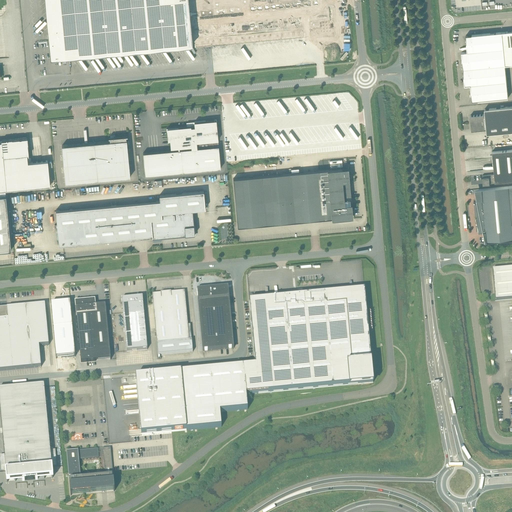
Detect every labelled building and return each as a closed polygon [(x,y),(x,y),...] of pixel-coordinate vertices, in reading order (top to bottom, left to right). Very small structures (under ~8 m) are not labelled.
[(45,0),(51,58),(69,57),(193,45),(319,33),(319,35),(321,35),(322,35),(330,34),(331,34),(332,34),(332,32),(333,32),(332,32),(331,21),(332,21),(332,20),(331,20),(331,16),(331,15),(329,0),(45,0)] [(505,64),(511,63),(511,31),(502,32),(502,37),(503,48),(505,64)] [(502,37),(502,32),(466,35),(467,52),(503,48),(502,37)] [(503,48),(467,52),(461,52),(463,69),(505,65),(505,64),(503,48)] [(505,65),(463,69),(465,85),(470,85),(472,101),(508,98),(505,65)] [(511,131),(511,106),(484,109),(485,114),(470,115),(472,130),(486,129),(487,134),(511,131)] [(217,127),(216,120),(194,122),(193,122),(193,123),(191,123),(191,122),(188,123),(189,126),(167,128),(168,141),(168,140),(170,140),(171,148),(173,148),(173,150),(143,153),(145,175),(221,168),(219,146),(218,146),(218,140),(217,129),(217,128),(217,127)] [(110,141),(62,146),(65,183),(130,177),(127,139),(126,139),(126,136),(128,136),(109,137),(109,138),(110,138),(110,141)] [(0,142),(0,141),(0,190),(6,190),(50,186),(48,161),(42,161),(32,162),(31,162),(28,162),(27,157),(27,154),(28,154),(28,155),(29,155),(28,150),(28,149),(29,149),(28,145),(27,138),(19,138),(19,139),(14,139),(12,140),(12,139),(8,140),(7,140),(7,139),(6,139),(6,140),(1,140),(2,142),(1,142),(0,142)] [(483,184),(488,184),(501,183),(501,182),(511,180),(511,149),(492,152),(494,174),(483,175),(483,184)] [(318,171),(233,179),(238,227),(322,219),(332,218),(332,219),(353,217),(353,216),(352,210),(352,203),(350,204),(350,199),(351,199),(351,197),(349,175),(348,168),(318,171)] [(511,185),(508,186),(480,189),(482,189),(483,199),(476,200),(479,232),(486,231),(487,242),(480,242),(480,243),(511,239),(511,185)] [(0,250),(11,250),(6,195),(6,190),(0,190),(0,250)] [(195,234),(194,224),(192,225),(191,211),(193,211),(193,210),(205,208),(205,206),(205,205),(204,194),(204,193),(204,191),(159,195),(160,200),(156,201),(116,205),(116,204),(111,205),(73,209),(70,209),(60,210),(56,210),(59,245),(80,243),(148,236),(148,237),(152,236),(153,238),(161,237),(161,235),(185,233),(185,235),(195,234)] [(495,301),(511,299),(511,268),(492,270),(495,301)] [(228,287),(202,289),(198,290),(197,289),(197,290),(198,298),(203,351),(234,348),(228,287)] [(255,365),(136,376),(141,435),(221,427),(220,412),(248,409),(246,394),(349,385),(349,388),(373,386),(373,383),(364,292),(364,290),(249,301),(249,303),(255,365)] [(161,294),(152,294),(157,344),(158,355),(193,352),(192,341),(189,341),(185,291),(171,293),(171,292),(161,293),(161,294)] [(122,307),(127,352),(132,351),(137,350),(137,351),(147,350),(143,305),(143,304),(142,297),(133,298),(122,299),(122,301),(122,302),(122,306),(122,307)] [(106,305),(95,306),(95,305),(95,304),(95,303),(95,302),(95,301),(95,299),(94,299),(94,300),(75,302),(76,302),(76,304),(75,304),(76,304),(76,305),(75,305),(76,305),(77,307),(76,307),(77,307),(77,308),(76,308),(76,309),(77,308),(77,310),(76,310),(77,310),(77,311),(76,311),(76,312),(77,311),(77,313),(76,313),(77,313),(77,314),(76,314),(76,315),(81,362),(96,361),(95,356),(110,355),(110,360),(111,360),(106,305)] [(70,302),(51,304),(56,359),(76,357),(70,302)] [(0,308),(0,370),(41,367),(39,346),(49,345),(45,304),(7,308),(0,308)] [(44,385),(0,388),(0,408),(6,471),(7,482),(22,481),(25,481),(25,480),(35,479),(35,480),(38,480),(53,478),(52,467),(44,385)] [(114,491),(115,491),(110,448),(102,448),(105,477),(81,479),(79,460),(99,458),(98,449),(66,452),(71,495),(72,495),(71,494),(102,491),(102,492),(105,492),(105,491),(113,490),(114,491)]
